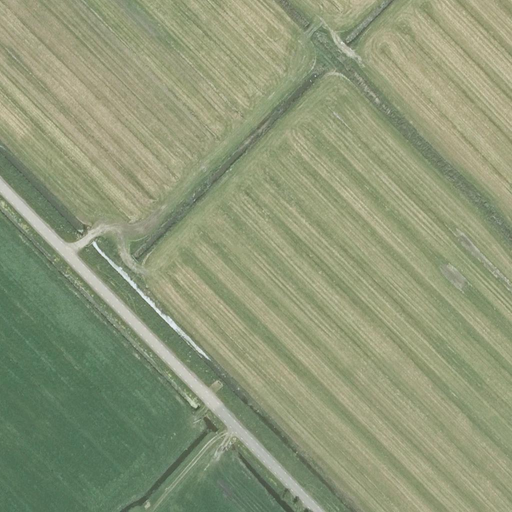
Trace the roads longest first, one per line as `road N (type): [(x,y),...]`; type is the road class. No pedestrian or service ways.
road 1 (tertiary): [(317,511),(0,186)]
road 2 (track): [(149,511),(234,426)]
